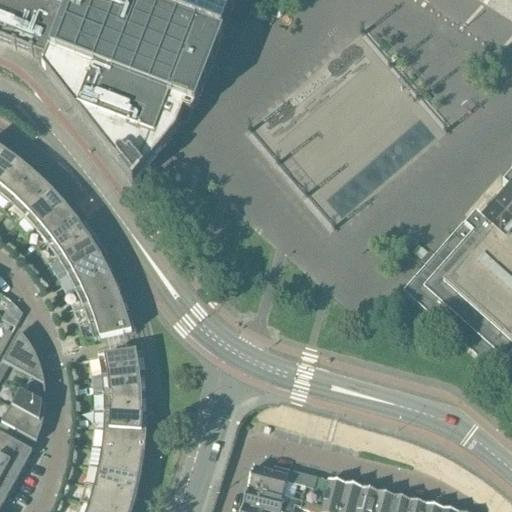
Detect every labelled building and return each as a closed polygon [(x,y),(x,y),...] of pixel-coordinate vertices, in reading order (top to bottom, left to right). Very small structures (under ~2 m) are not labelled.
[(0,0),(0,45),(34,59),(46,63),(45,66),(44,66),(42,68),(41,68),(133,184),(134,186),(140,179),(141,178),(140,178),(156,159),(161,152),(166,146),(176,135),(176,134),(179,126),(180,127),(180,126),(184,115),(187,109),(188,109),(189,108),(193,110),(194,111),(195,111),(199,100),(222,39),(228,24),(234,8),(237,0),(0,0)] [(0,193),(24,163),(8,151),(0,161),(0,193)] [(40,177),(24,163),(0,193),(0,199),(11,209),(40,177)] [(511,176),(502,187),(464,230),(464,231),(407,295),(495,373),(511,354),(511,176)] [(55,191),(40,177),(11,209),(24,221),(55,191)] [(69,206),(55,191),(24,221),(36,235),(69,206)] [(82,223),(69,206),(36,235),(47,249),(82,223)] [(94,240),(82,223),(47,249),(58,263),(94,240)] [(105,257),(94,240),(58,263),(67,279),(105,257)] [(67,279),(75,295),(114,276),(105,257),(67,279)] [(75,295),(83,311),(123,295),(114,276),(75,295)] [(130,314),(123,295),(83,311),(89,328),(130,314)] [(23,316),(17,309),(16,310),(11,319),(19,323),(23,316)] [(136,335),(130,314),(89,328),(94,346),(136,335)] [(0,341),(0,343),(6,347),(12,335),(5,332),(0,341)] [(19,334),(2,365),(0,369),(0,384),(0,385),(9,369),(30,380),(31,379),(44,387),(43,381),(42,376),(41,371),(39,367),(36,360),(33,354),(31,350),(28,346),(25,342),(22,338),(19,334)] [(141,353),(98,362),(101,380),(144,375),(141,353)] [(146,395),(144,375),(101,380),(103,398),(146,395)] [(10,409),(43,427),(44,421),(45,417),(45,412),(46,407),(46,401),(45,397),(45,392),(44,387),(31,379),(30,380),(23,394),(19,392),(10,409)] [(147,416),(146,395),(103,398),(104,416),(147,416)] [(43,427),(10,409),(1,426),(36,445),(38,441),(40,436),(42,432),(43,427)] [(147,437),(147,433),(147,416),(104,416),(103,434),(147,437)] [(103,434),(102,453),(145,458),(147,437),(103,434)] [(0,435),(0,459),(20,471),(24,463),(26,465),(32,453),(0,435)] [(141,480),(145,458),(102,453),(99,471),(141,480)] [(0,459),(0,482),(12,490),(18,479),(16,478),(20,471),(0,459)] [(307,487),(302,505),(318,510),(316,511),(321,511),(329,484),(317,480),(274,470),(273,475),(254,470),(248,491),(282,500),(282,499),(286,485),(295,487),(296,484),(307,487)] [(137,501),(141,480),(99,471),(95,490),(137,501)] [(0,505),(4,499),(6,500),(12,490),(0,482),(0,505)] [(321,511),(339,511),(345,488),(345,487),(342,487),(340,486),(338,486),(335,485),(333,485),(329,484),(321,511)] [(339,511),(356,511),(361,492),(357,491),(355,490),(354,490),(349,489),(348,488),(345,488),(339,511)] [(102,511),(133,511),(137,501),(95,490),(89,508),(102,511)] [(316,511),(318,510),(302,505),(282,499),(282,500),(248,491),(243,508),(256,511),(281,511),(282,511),(284,511),(293,511),(294,509),(303,511),(316,511)] [(373,511),(378,496),(375,495),(367,493),(361,492),(356,511),(373,511)] [(390,511),(393,500),(379,496),(378,496),(373,511),(390,511)] [(407,511),(410,504),(393,500),(390,511),(407,511)]
